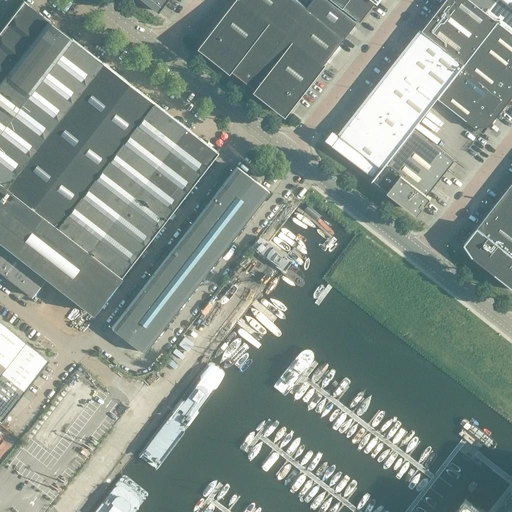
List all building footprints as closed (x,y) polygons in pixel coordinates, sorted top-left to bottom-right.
[(142,0),(157,11),(165,0),(142,0)] [(249,82),(308,8),(298,0),(236,0),(214,29),(213,29),(200,45),(235,72),(244,77),(245,77),(247,78),(246,79),(249,82)] [(377,0),(332,0),(360,22),(377,0)] [(498,21),(471,0),(445,0),(445,2),(487,35),(498,21)] [(511,0),(471,0),(498,21),(511,31),(511,0)] [(0,131),(72,39),(23,1),(0,30),(0,131)] [(487,35),(445,2),(434,16),(476,49),(486,36),(487,35)] [(324,65),(345,37),(308,8),(249,82),(253,87),(288,114),(301,97),(326,66),(324,65)] [(476,49),(434,16),(422,30),(465,63),(474,51),(476,49)] [(498,21),(487,35),(486,36),(511,56),(511,31),(498,21)] [(465,63),(422,30),(411,45),(453,78),(462,67),(465,63)] [(511,56),(486,36),(476,49),(474,51),(511,81),(511,56)] [(0,193),(6,187),(102,62),(72,39),(0,131),(0,193)] [(453,78),(411,45),(400,59),(442,92),(450,82),(453,78)] [(511,81),(474,51),(465,63),(462,67),(508,102),(511,96),(511,81)] [(442,92),(400,59),(389,73),(431,106),(438,97),(442,92)] [(57,227),(154,102),(102,62),(6,187),(57,227)] [(450,82),(496,118),(508,102),(462,67),(453,78),(450,82)] [(431,106),(389,73),(377,87),(420,120),(431,106)] [(450,82),(442,92),(438,97),(483,133),(496,118),(450,82)] [(414,128),(420,120),(377,87),(355,116),(398,149),(414,128)] [(89,251),(186,127),(154,102),(57,227),(89,251)] [(374,180),(398,149),(355,116),(341,134),(340,134),(340,135),(333,144),(332,144),(374,177),(372,180),(373,180),(374,180)] [(121,276),(217,151),(186,127),(89,251),(121,276)] [(428,195),(448,169),(419,146),(426,137),(414,128),(398,149),(374,180),(388,191),(388,192),(410,210),(411,209),(412,210),(413,210),(414,210),(415,211),(416,211),(417,211),(419,210),(420,209),(421,208),(422,207),(423,208),(431,197),(428,195)] [(157,334),(264,196),(268,191),(236,166),(125,309),(157,334)] [(121,276),(89,251),(57,227),(6,187),(0,193),(0,240),(29,263),(46,277),(92,312),(121,276)] [(494,271),(510,251),(511,248),(511,189),(509,187),(465,244),(475,252),(473,255),(494,271)] [(29,263),(0,240),(0,271),(14,282),(29,263)] [(511,253),(510,251),(494,271),(511,285),(511,253)] [(32,296),(46,277),(29,263),(14,282),(32,296)] [(157,334),(125,309),(111,327),(143,352),(157,334)] [(25,341),(0,321),(0,361),(6,366),(25,341)] [(25,390),(49,360),(25,341),(6,366),(1,372),(25,390)] [(0,420),(1,421),(25,390),(1,372),(0,373),(0,420)] [(487,511),(467,496),(454,511),(487,511)]
